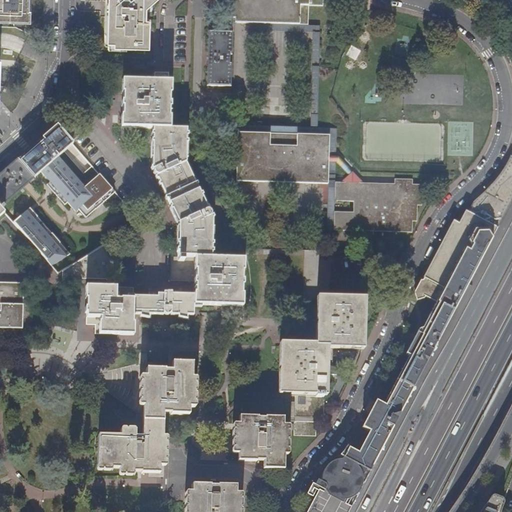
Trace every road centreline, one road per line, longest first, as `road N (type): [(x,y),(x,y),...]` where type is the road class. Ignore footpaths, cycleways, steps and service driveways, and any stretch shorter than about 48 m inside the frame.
road 1 (residential): [(418,0),(461,19),(486,43),(498,61),(506,109),(493,155),(438,217),(404,277)]
road 2 (residential): [(404,277),(386,339),(354,401),(289,498)]
road 3 (motorway): [(511,285),(406,485)]
road 4 (residential): [(55,89),(147,194),(155,217),(154,278)]
road 5 (motorway): [(418,511),(511,334)]
road 6 (secondary): [(459,338),(362,511)]
road 7 (motorway): [(459,338),(397,475),(406,485)]
road 8 (motorway): [(443,511),(511,382)]
road 9 (residential): [(173,469),(237,470),(289,498)]
